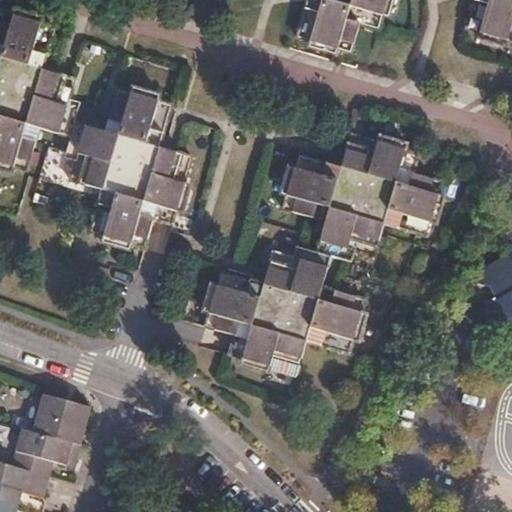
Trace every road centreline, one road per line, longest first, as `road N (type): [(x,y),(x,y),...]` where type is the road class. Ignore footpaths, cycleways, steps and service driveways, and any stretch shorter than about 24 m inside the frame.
road 1 (residential): [(294,511),(214,432),(124,382)]
road 2 (residential): [(124,382),(87,511)]
road 3 (residential): [(124,382),(0,338)]
